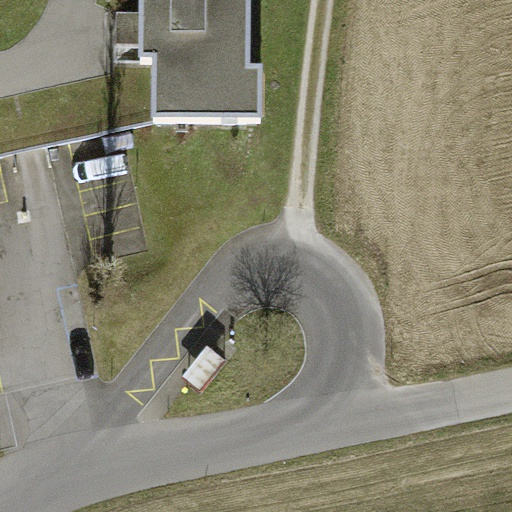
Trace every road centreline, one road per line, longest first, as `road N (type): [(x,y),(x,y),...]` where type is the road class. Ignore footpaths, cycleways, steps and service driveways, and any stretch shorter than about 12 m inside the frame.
road 1 (unclassified): [(0,502),(29,483),(102,465),(323,423)]
road 2 (track): [(327,0),(295,254)]
road 3 (unclassified): [(511,389),(323,423)]
